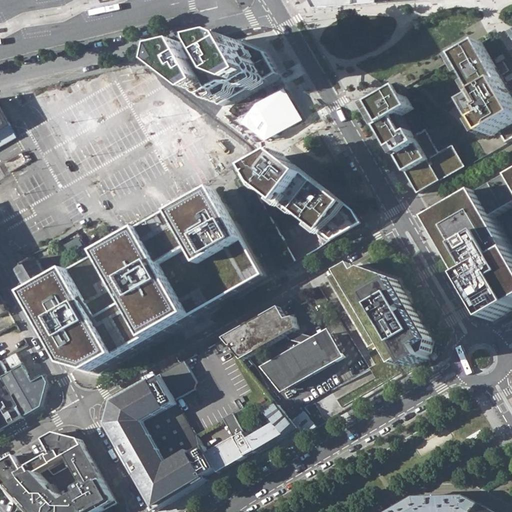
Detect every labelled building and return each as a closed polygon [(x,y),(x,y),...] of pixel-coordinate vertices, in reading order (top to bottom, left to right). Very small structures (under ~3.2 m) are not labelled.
[(419,0),(420,0),(422,0),(308,0),(314,9),(378,4),(377,0),(419,0)] [(242,97),(285,71),(273,50),(244,38),(225,43),(216,46),(186,55),(183,70),(223,100),(230,105),(242,97)] [(488,125),(495,137),(503,133),(509,143),(511,141),(511,92),(507,84),(483,43),(458,58),(482,97),(474,102),(488,125)] [(404,88),(370,107),(383,130),(399,157),(408,173),(420,193),(442,181),(467,167),(455,146),(442,154),(429,130),(417,137),(406,117),(417,111),(404,88)] [(305,121),(287,91),(260,106),(252,115),(245,125),(269,141),(305,121)] [(0,148),(19,138),(0,103),(0,148)] [(240,182),(289,269),(294,266),(298,264),(259,194),(263,191),(320,237),(326,248),(335,243),(365,226),(358,213),(346,204),(313,177),(286,156),(258,172),(240,182)] [(511,172),(434,218),(445,237),(495,322),(511,312),(511,172)] [(34,296),(74,368),(99,375),(191,323),(271,279),(222,192),(53,285),(34,296)] [(30,266),(19,272),(27,284),(34,296),(53,285),(39,261),(30,266)] [(357,265),(333,279),(345,300),(374,349),(385,343),(398,366),(407,361),(407,360),(409,358),(415,369),(431,359),(429,356),(433,354),(436,341),(420,313),(401,281),(368,269),(362,273),(357,265)] [(0,316),(8,312),(0,297),(0,316)] [(322,339),(314,343),(313,340),(293,335),(293,333),(298,330),(295,318),(287,320),(280,309),(224,340),(230,346),(243,361),(287,337),(289,341),(307,346),(308,347),(267,370),(285,391),(343,359),(342,357),(341,356),(340,355),(339,355),(338,354),(337,353),(336,353),(335,352),(334,352),(333,352),(331,351),(328,351),(322,339)] [(322,339),(328,351),(331,351),(333,352),(334,352),(335,352),(336,353),(337,353),(338,354),(339,355),(340,355),(341,356),(342,357),(343,359),(330,334),(322,339)] [(230,346),(224,340),(216,345),(220,352),(230,346)] [(17,352),(1,361),(9,375),(24,366),(17,352)] [(0,428),(1,431),(13,425),(25,418),(2,378),(9,375),(1,361),(0,361),(0,428)] [(152,380),(113,402),(111,413),(108,425),(127,459),(157,511),(212,479),(221,473),(220,471),(210,453),(199,434),(196,436),(176,401),(195,390),(197,383),(185,362),(163,374),(157,378),(156,381),(157,382),(153,384),(152,380)] [(2,378),(25,418),(42,408),(49,383),(45,377),(34,383),(32,380),(24,366),(9,375),(2,378)] [(294,422),(279,406),(272,410),(280,422),(251,439),(258,450),(258,451),(266,447),(299,428),(294,422)] [(305,412),(294,422),(299,428),(306,436),(319,427),(305,412)] [(227,443),(210,453),(220,471),(238,461),(258,450),(251,439),(235,414),(230,417),(242,435),(227,443)] [(0,479),(10,490),(40,473),(64,460),(86,448),(82,440),(58,434),(46,441),(51,449),(48,450),(47,451),(46,450),(26,461),(26,463),(24,464),(22,466),(17,457),(0,467),(0,479)] [(42,443),(46,450),(47,451),(48,450),(51,449),(46,441),(42,443)] [(30,511),(103,511),(119,504),(89,453),(86,448),(64,460),(68,468),(73,465),(85,487),(80,490),(80,492),(82,494),(67,502),(40,473),(10,490),(30,511)] [(221,473),(258,451),(258,450),(238,461),(220,471),(221,473)] [(22,455),(17,457),(22,466),(24,464),(26,463),(26,461),(22,455)] [(475,511),(480,505),(467,498),(415,498),(391,511),(475,511)]
